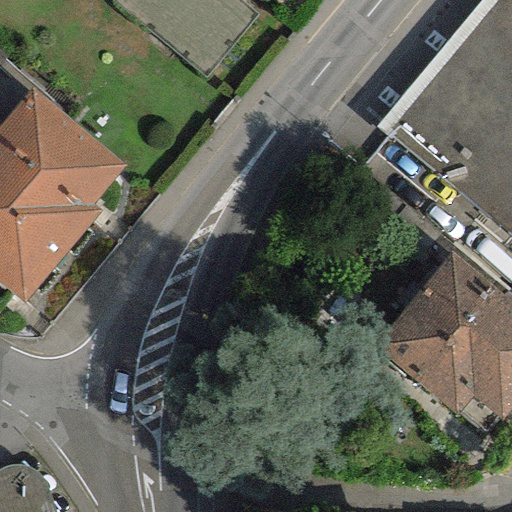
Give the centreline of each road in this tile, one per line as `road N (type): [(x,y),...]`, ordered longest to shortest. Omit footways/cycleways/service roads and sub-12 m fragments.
road 1 (unclassified): [(138,376),(159,309),(225,206),(391,0)]
road 2 (unclassified): [(134,415),(71,412),(0,392)]
